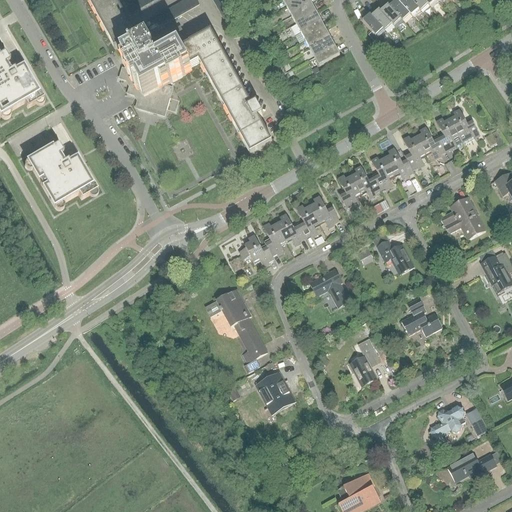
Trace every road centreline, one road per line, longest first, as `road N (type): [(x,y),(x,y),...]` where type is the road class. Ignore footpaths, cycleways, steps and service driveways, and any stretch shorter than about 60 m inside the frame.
road 1 (residential): [(337,424),(322,408),(275,294),(284,274),(402,210)]
road 2 (residential): [(158,221),(13,0)]
road 3 (track): [(76,333),(213,511)]
road 4 (secondary): [(248,204),(394,114)]
road 5 (secondary): [(166,235),(42,335)]
road 6 (residential): [(476,351),(402,210)]
road 7 (residential): [(337,424),(476,351)]
road 8 (secondary): [(42,335),(125,289),(170,247)]
road 9 (residential): [(369,436),(475,375),(482,364),(476,351)]
road 10 (residential): [(402,210),(511,152)]
road 11 (residential): [(394,114),(336,5)]
